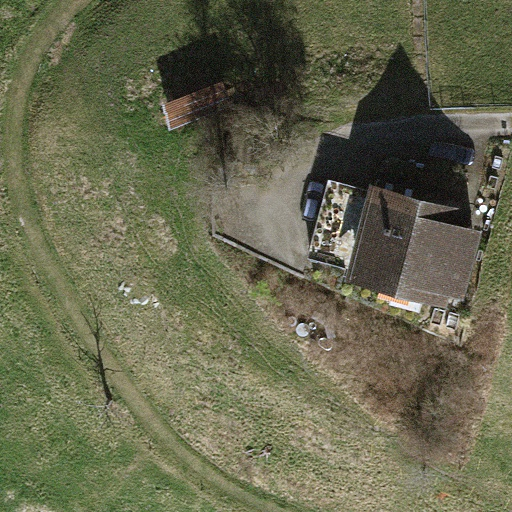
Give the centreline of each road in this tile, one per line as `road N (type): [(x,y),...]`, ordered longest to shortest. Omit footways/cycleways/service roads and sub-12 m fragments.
road 1 (track): [(87,0),(45,45),(20,96),(13,160),(27,226),(65,307),(159,443),(197,478),(261,511)]
road 2 (track): [(511,135),(370,142)]
